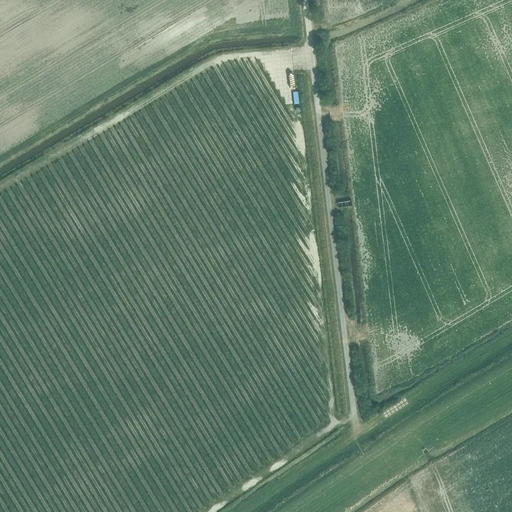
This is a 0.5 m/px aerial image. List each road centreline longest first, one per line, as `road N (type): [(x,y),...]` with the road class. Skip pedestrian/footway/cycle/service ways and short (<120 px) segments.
road 1 (unclassified): [(355,426),(305,0)]
road 2 (track): [(250,511),(354,437)]
